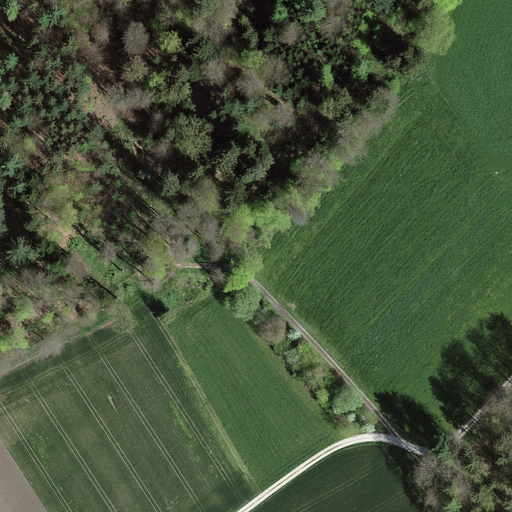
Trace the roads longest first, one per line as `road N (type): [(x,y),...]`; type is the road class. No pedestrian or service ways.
road 1 (track): [(401,446),(256,283),(165,257),(47,264),(0,287)]
road 2 (track): [(242,511),(331,446),(370,439),(401,446)]
road 3 (track): [(428,458),(511,357)]
